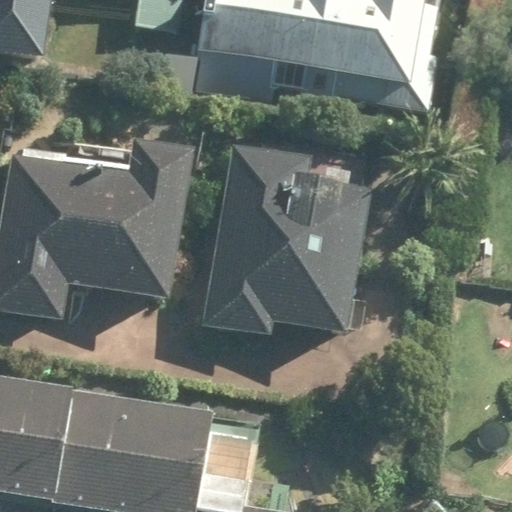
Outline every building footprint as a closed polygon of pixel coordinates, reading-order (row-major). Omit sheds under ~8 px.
[(0,0),(0,68),(37,72),(44,0),(0,0)] [(180,0),(102,0),(103,1),(133,4),(130,36),(178,40),(180,0)] [(263,110),(432,120),(439,0),(195,0),(191,70),(266,75),(263,110)] [(77,170),(4,161),(0,195),(0,322),(57,329),(60,306),(170,317),(187,158),(133,152),(129,184),(76,179),(77,170)] [(343,347),(362,205),(294,196),(297,170),(220,160),(196,337),(273,347),(275,338),(343,347)] [(246,511),(258,428),(0,392),(0,511),(246,511)]
